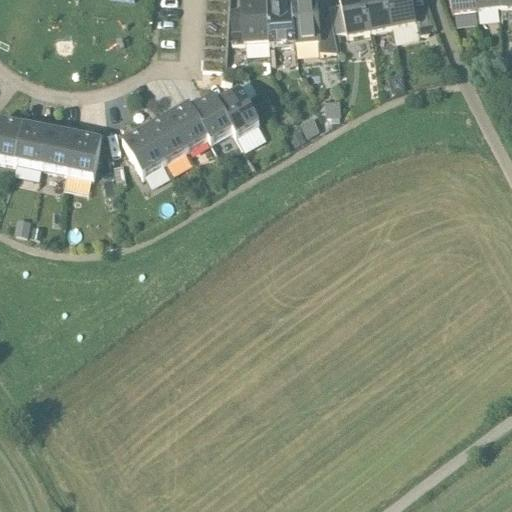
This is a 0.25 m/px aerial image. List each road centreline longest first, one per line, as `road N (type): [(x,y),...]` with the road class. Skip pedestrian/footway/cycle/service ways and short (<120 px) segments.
road 1 (residential): [(0,69),(14,83),(77,97),(101,95),(155,69),(191,70),(195,0)]
road 2 (track): [(395,511),(511,425)]
road 3 (track): [(63,511),(0,393)]
